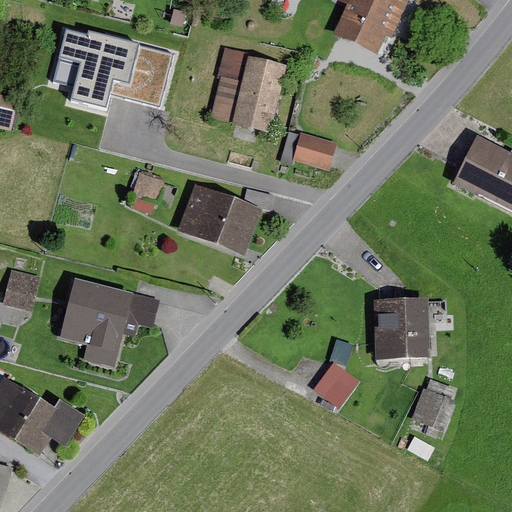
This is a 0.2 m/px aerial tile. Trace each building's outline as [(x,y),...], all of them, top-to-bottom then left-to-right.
[(342,35),(386,56),(395,37),(399,39),(417,0),(358,0),(356,4),(342,35)] [(130,85),(137,46),(102,40),(104,28),(69,22),(61,64),(80,67),(74,103),(108,109),(113,82),(130,85)] [(152,86),(165,90),(175,51),(142,43),(131,86),(136,87),(140,71),(155,75),(152,86)] [(240,124),(278,133),(295,67),(257,58),(240,124)] [(0,126),(19,131),(26,98),(0,92),(0,126)] [(300,160),(337,171),(346,144),(308,133),(300,160)] [(511,149),(488,138),(466,185),(511,206),(511,149)] [(139,168),(138,194),(163,195),(163,169),(139,168)] [(185,232),(253,257),(270,210),(202,185),(185,232)] [(18,270),(10,305),(39,312),(48,277),(18,270)] [(160,327),(166,302),(83,280),(68,338),(95,346),(126,354),(131,334),(143,337),(147,324),(160,327)] [(437,303),(388,300),(384,362),(433,365),(437,303)] [(122,368),(126,354),(95,346),(91,360),(122,368)] [(340,404),(361,376),(337,358),(315,386),(340,404)] [(432,373),(414,414),(443,427),(461,386),(432,373)] [(10,377),(0,394),(0,427),(47,456),(58,438),(72,414),(63,409),(10,377)] [(72,414),(58,438),(74,447),(93,416),(68,401),(63,409),(72,414)] [(0,508),(10,511),(21,468),(0,462),(0,508)]
